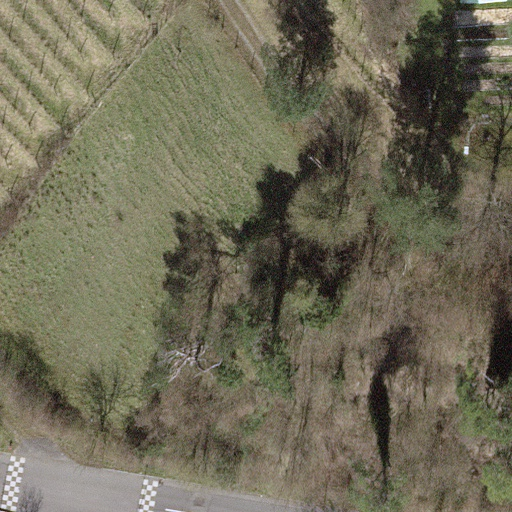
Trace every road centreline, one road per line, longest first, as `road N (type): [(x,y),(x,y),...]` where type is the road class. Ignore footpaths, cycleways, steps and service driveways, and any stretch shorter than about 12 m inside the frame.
road 1 (track): [(227,0),(283,90),(334,145),(405,198),(455,216),(511,219)]
road 2 (residential): [(195,511),(0,478)]
